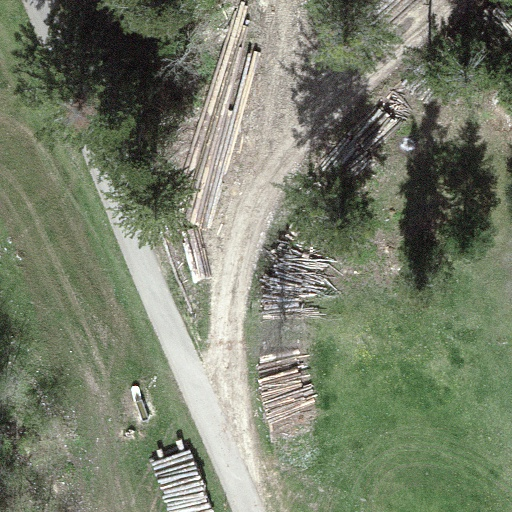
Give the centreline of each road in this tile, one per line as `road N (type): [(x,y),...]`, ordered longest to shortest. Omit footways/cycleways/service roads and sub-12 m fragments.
road 1 (track): [(245,511),(37,0)]
road 2 (track): [(223,457),(230,289),(265,187),(304,133),(441,0)]
road 3 (track): [(277,0),(254,42),(113,188)]
